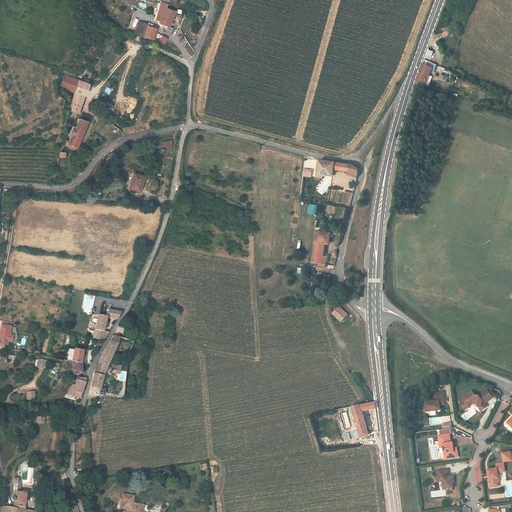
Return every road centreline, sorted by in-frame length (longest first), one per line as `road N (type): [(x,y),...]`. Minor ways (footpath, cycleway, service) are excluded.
road 1 (residential): [(83,511),(73,438),(92,369),(153,255),(187,126)]
road 2 (secondary): [(408,87),(383,183),(373,308)]
road 3 (unclassified): [(0,183),(67,186),(112,145),(187,126)]
road 4 (secondary): [(373,308),(395,511)]
road 5 (residential): [(373,308),(356,305),(341,285),(363,175),(347,159)]
road 6 (unclassified): [(187,126),(347,159)]
road 7 (residential): [(373,308),(401,317),(437,351),(507,386)]
road 8 (residential): [(473,511),(468,471),(507,386)]
road 9 (residential): [(187,126),(208,0)]
